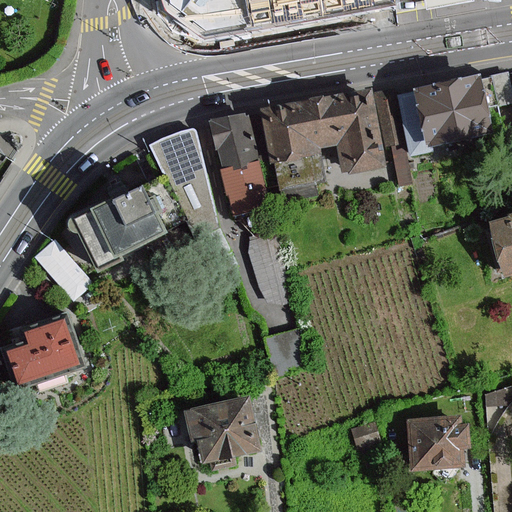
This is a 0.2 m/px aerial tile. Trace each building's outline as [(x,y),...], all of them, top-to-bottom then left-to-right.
[(389,0),(161,0),(163,7),(211,33),(390,3),(389,0)] [(511,103),(511,98),(507,73),(394,97),(406,158),(429,153),(428,148),(501,133),(495,107),(511,103)] [(382,168),(367,91),(246,115),(256,161),(269,158),(276,193),(320,184),(314,152),(332,148),(337,177),(382,168)] [(393,91),(378,94),(396,184),(411,181),(394,97),(393,91)] [(265,207),(256,161),(246,115),(209,122),(228,215),(265,207)] [(189,131),(178,134),(163,140),(147,147),(162,178),(184,227),(190,240),(217,228),(194,133),(189,131)] [(111,260),(184,227),(162,178),(65,223),(90,277),(114,266),(111,260)] [(511,218),(482,227),(498,279),(511,275),(511,218)] [(54,241),(34,258),(73,303),(93,285),(54,241)] [(21,348),(0,355),(0,356),(12,392),(81,369),(64,315),(15,332),(21,348)] [(305,368),(293,333),(266,342),(278,377),(305,368)] [(194,441),(199,464),(253,453),(242,402),(183,415),(189,442),(194,441)] [(455,420),(405,422),(408,471),(459,468),(458,451),(464,450),(462,427),(456,427),(455,420)] [(376,441),(371,425),(352,432),(357,447),(376,441)]
